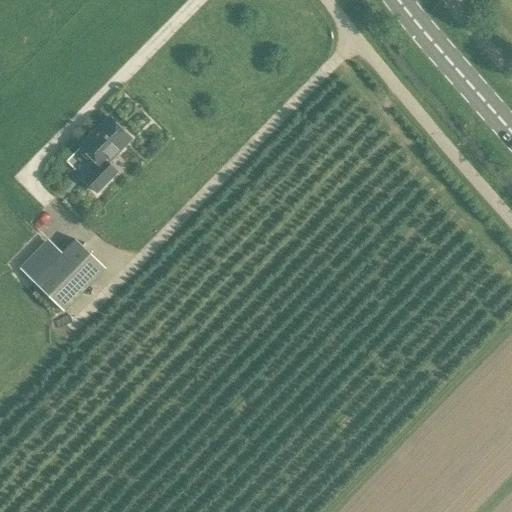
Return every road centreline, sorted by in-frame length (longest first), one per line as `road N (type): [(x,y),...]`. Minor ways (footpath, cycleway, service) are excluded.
road 1 (track): [(355,36),(79,318)]
road 2 (unclassified): [(511,218),(326,0)]
road 3 (primary): [(511,129),(398,0)]
